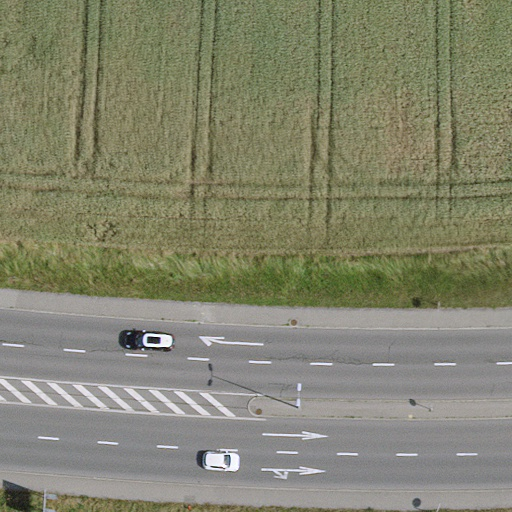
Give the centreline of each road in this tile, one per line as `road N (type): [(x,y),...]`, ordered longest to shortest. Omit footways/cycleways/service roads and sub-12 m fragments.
road 1 (secondary): [(0,426),(174,443),(511,453)]
road 2 (secondary): [(511,362),(297,363),(0,346)]
